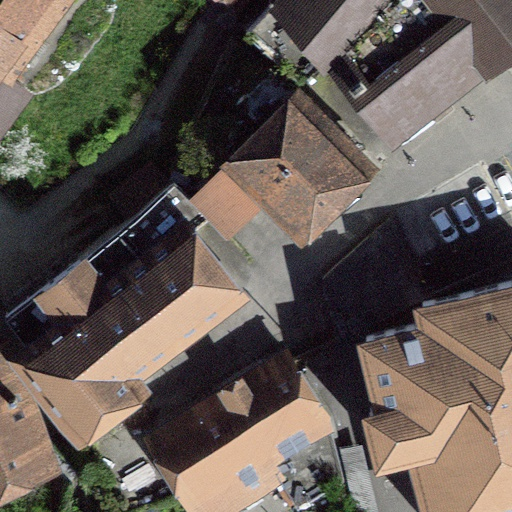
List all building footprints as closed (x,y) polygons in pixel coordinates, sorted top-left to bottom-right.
[(0,0),(0,121),(25,88),(13,79),(26,61),(10,49),(46,0),(0,0)] [(511,0),(267,0),(245,26),(295,76),(327,51),(387,128),(478,57),(483,62),(511,38),(511,0)] [(272,123),(237,158),(236,157),(195,198),(195,199),(209,216),(210,215),(223,229),(265,187),(300,222),(360,163),(266,67),(235,98),(258,120),(272,123)] [(195,199),(194,200),(174,179),(5,312),(29,344),(24,348),(80,423),(134,383),(124,369),(230,288),(187,231),(209,216),(195,199)] [(337,340),(421,301),(427,298),(390,217),(321,279),(337,340)] [(511,511),(511,278),(421,301),(426,318),(366,334),(382,402),(370,405),(380,450),(415,441),(433,511),(511,511)] [(0,473),(48,455),(6,344),(0,346),(0,473)] [(292,358),(162,439),(206,511),(222,511),(280,477),(297,504),(340,477),(327,413),(292,358)] [(355,511),(374,511),(362,462),(344,466),(355,511)]
